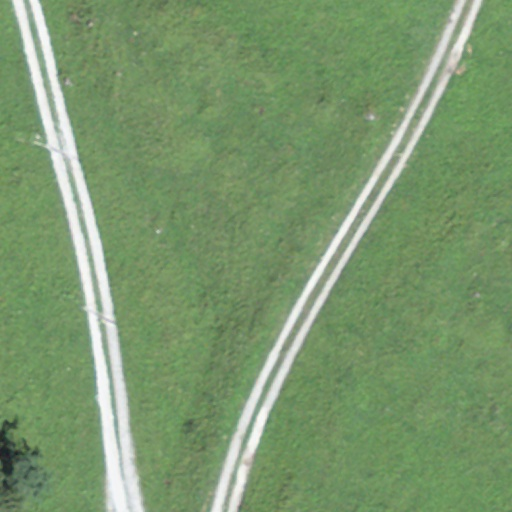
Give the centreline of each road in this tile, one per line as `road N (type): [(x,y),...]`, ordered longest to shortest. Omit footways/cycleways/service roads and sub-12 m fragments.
road 1 (track): [(472,0),(423,117),(275,368),(223,511)]
road 2 (track): [(128,511),(89,247),(26,0)]
